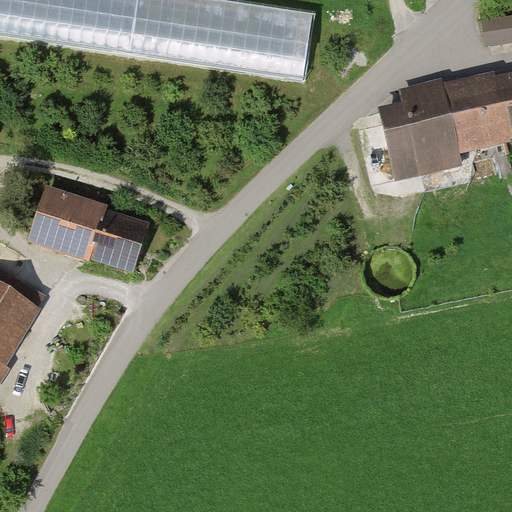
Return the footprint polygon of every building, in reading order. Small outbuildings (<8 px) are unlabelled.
[(0,0),(0,38),(307,79),(315,13),(217,0),(0,0)] [(511,24),(486,27),(489,49),(511,46),(511,24)] [(402,108),(377,114),(395,187),(466,170),(464,160),(511,148),(511,145),(511,143),(511,79),(496,83),(495,78),(443,91),(441,84),(399,95),(402,108)] [(100,212),(47,194),(29,245),(82,263),(100,212)] [(152,229),(100,212),(82,263),(135,281),(152,229)] [(0,384),(51,300),(0,269),(0,384)]
